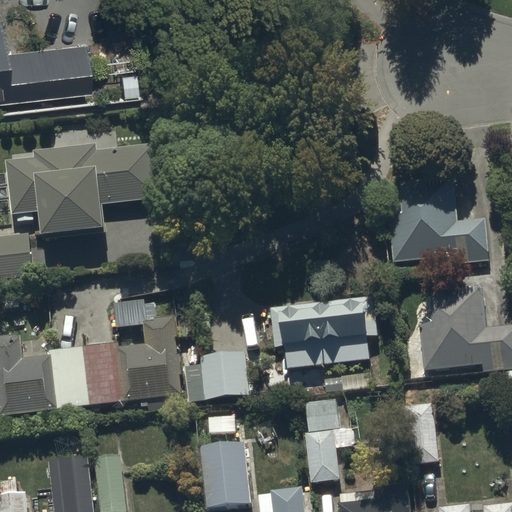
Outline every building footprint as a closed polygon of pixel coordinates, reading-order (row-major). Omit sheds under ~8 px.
[(0,104),(86,95),(80,46),(0,54),(0,104)] [(35,167),(6,169),(11,224),(18,223),(18,227),(40,225),(42,251),(103,245),(101,212),(159,208),(155,155),(96,159),(96,154),(34,158),(35,167)] [(392,226),(393,270),(458,267),(458,273),(469,272),(469,269),(489,268),(487,227),(456,228),(455,203),(401,205),(401,226),(392,226)] [(0,244),(0,286),(32,283),(29,242),(0,244)] [(457,307),(431,309),(433,332),(420,333),(424,378),(484,373),(484,378),(511,375),(511,331),(487,334),(484,303),(475,304),(474,293),(456,295),(457,307)] [(374,306),(271,315),(274,355),(281,355),(282,360),(287,359),(289,377),(369,369),(367,345),(378,344),(374,306)] [(20,344),(0,345),(0,418),(1,426),(182,406),(175,325),(144,327),(146,354),(118,356),(118,353),(48,358),(49,366),(22,368),(20,344)] [(245,361),(202,364),(204,408),(249,404),(245,361)] [(340,488),(335,450),(344,449),(338,407),(306,411),(310,440),(303,441),(309,490),(340,488)] [(409,412),(415,470),(441,468),(435,409),(409,412)] [(201,454),(206,511),(242,511),(251,511),(245,449),(201,454)] [(94,511),(89,462),(52,467),(57,511),(94,511)] [(97,467),(100,511),(124,511),(120,465),(97,467)] [(0,487),(0,496),(1,502),(0,502),(0,511),(27,511),(26,501),(17,501),(16,486),(0,487)] [(305,511),(303,489),(272,492),(274,511),(305,511)] [(341,504),(341,511),(339,511),(411,511),(410,494),(376,496),(376,502),(341,504)]
